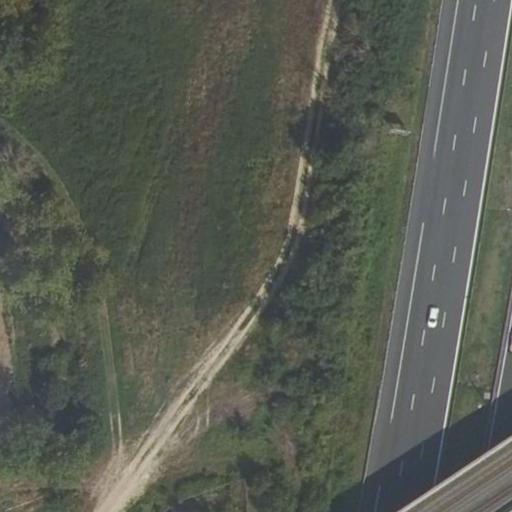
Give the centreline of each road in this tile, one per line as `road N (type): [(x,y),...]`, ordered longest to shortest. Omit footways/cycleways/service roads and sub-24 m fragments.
road 1 (track): [(109,511),(286,264),(335,0)]
road 2 (motorway): [(487,0),(401,511)]
